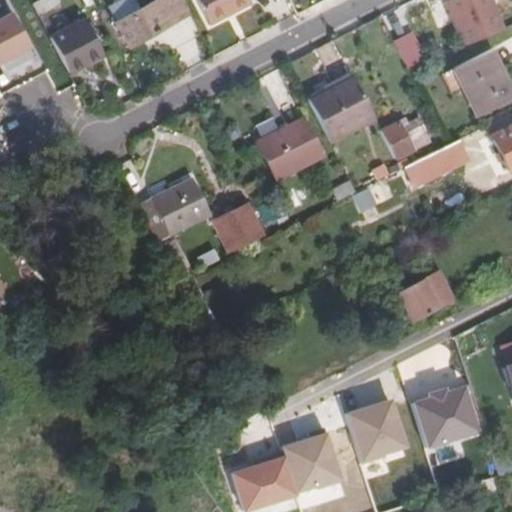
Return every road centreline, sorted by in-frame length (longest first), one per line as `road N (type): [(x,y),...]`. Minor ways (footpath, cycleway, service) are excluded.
road 1 (residential): [(93,138),(370,0)]
road 2 (residential): [(511,295),(275,415)]
